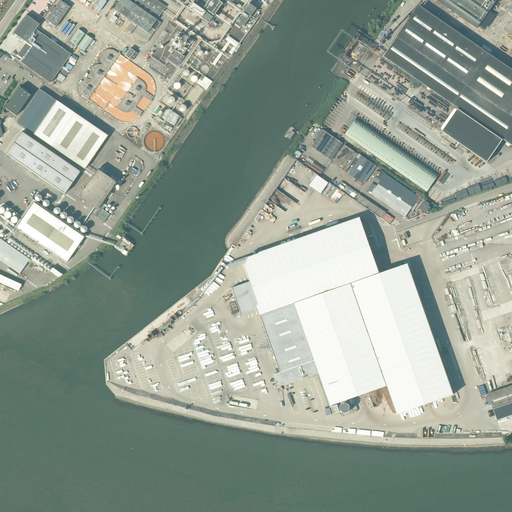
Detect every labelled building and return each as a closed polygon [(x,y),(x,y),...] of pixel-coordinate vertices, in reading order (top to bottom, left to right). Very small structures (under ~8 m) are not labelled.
[(51,13),(45,20),(56,27),(70,7),(60,0),(54,8),(51,13)] [(103,0),(100,0),(94,8),(99,12),(106,2),(103,0)] [(119,0),(113,9),(133,23),(127,31),(132,33),(137,26),(147,33),(151,28),(155,31),(160,23),(156,20),(165,7),(155,0),(119,0)] [(194,0),(193,2),(202,9),(203,9),(213,16),(222,4),(224,0),(194,0)] [(435,0),(477,29),(496,1),(498,3),(499,0),(435,0)] [(212,18),(192,3),(188,9),(199,17),(199,18),(202,20),(202,19),(208,23),(212,18)] [(237,17),(235,20),(236,21),(234,25),(239,28),(242,25),(244,27),(248,22),(250,23),(254,16),(258,19),(259,17),(260,15),(256,13),(257,11),(255,9),(256,8),(249,4),(248,4),(249,5),(239,19),(237,17)] [(421,83),(458,109),(442,132),(487,163),(503,140),(511,145),(511,69),(419,5),(383,57),(416,79),(414,82),(412,85),(417,88),(419,85),(421,83)] [(24,18),(3,46),(15,54),(16,55),(22,47),(37,26),(25,17),(24,18)] [(35,29),(15,58),(50,83),(68,58),(70,56),(71,54),(35,29)] [(76,46),(85,34),(78,29),(69,42),(76,46)] [(189,51),(195,42),(180,32),(171,45),(176,48),(175,50),(171,47),(168,51),(172,53),(167,61),(176,67),(183,57),(181,55),(186,49),(189,51)] [(86,35),(77,47),(84,52),(93,40),(86,35)] [(228,36),(225,40),(236,48),(239,44),(228,36)] [(137,53),(134,52),(130,48),(125,56),(132,61),(137,53)] [(199,79),(196,83),(204,89),(210,80),(205,77),(202,81),(199,79)] [(4,108),(9,112),(4,113),(4,111),(1,112),(2,114),(0,114),(0,135),(3,135),(0,126),(0,125),(1,125),(0,120),(0,118),(13,114),(16,116),(30,95),(19,87),(4,108)] [(39,89),(16,123),(51,146),(84,169),(107,136),(39,89)] [(169,109),(162,118),(173,126),(180,117),(169,109)] [(345,135),(427,192),(439,175),(357,118),(345,135)] [(343,144),(323,130),(311,147),(331,160),(343,144)] [(80,172),(21,132),(6,154),(64,194),(80,172)] [(345,145),(332,163),(342,170),(346,172),(356,158),(352,164),(354,166),(348,174),(363,184),(365,183),(377,166),(361,155),(359,154),(358,154),(355,152),(345,145)] [(306,161),(304,163),(321,174),(324,169),(314,162),(312,164),(306,161)] [(97,169),(78,197),(97,209),(93,216),(97,218),(104,222),(109,214),(102,210),(104,207),(101,205),(116,182),(97,169)] [(375,173),(373,176),(377,178),(381,181),(385,174),(386,173),(380,170),(379,172),(377,171),(375,173)] [(377,186),(371,195),(405,218),(405,217),(411,210),(415,203),(418,204),(421,199),(419,198),(419,197),(416,195),(385,174),(381,181),(377,186)] [(372,183),(366,191),(371,195),(377,186),(372,183)] [(425,201),(424,203),(423,202),(419,208),(427,213),(431,207),(429,206),(430,204),(425,201)] [(16,228),(66,263),(84,237),(34,203),(16,228)] [(386,213),(383,218),(392,225),(399,222),(386,213)] [(380,274),(360,218),(246,257),(243,265),(249,282),(244,283),(231,288),(240,315),(258,309),(261,315),(260,315),(260,316),(275,356),(280,372),(275,374),(273,375),(278,387),(299,379),(302,378),(319,373),(330,406),(378,389),(387,386),(391,399),(397,414),(454,394),(414,282),(408,264),(380,274)] [(29,259),(0,239),(0,260),(19,274),(29,259)] [(511,385),(488,394),(497,420),(511,415),(511,385)]
